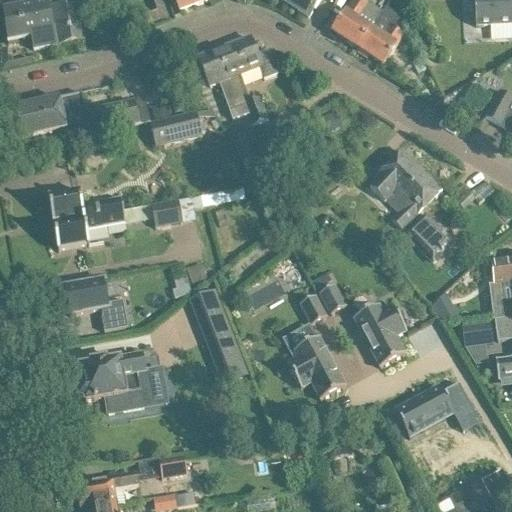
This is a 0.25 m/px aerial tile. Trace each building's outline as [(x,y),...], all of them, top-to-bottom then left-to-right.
[(1,13),(5,29),(80,13),(78,2),(66,5),(50,8),(48,0),(23,0),(25,8),(1,13)] [(174,0),(180,14),(210,2),(209,0),(174,0)] [(280,0),(308,19),(321,0),(280,0)] [(357,51),(382,14),(370,6),(360,0),(354,0),(345,14),(344,14),(331,34),(357,51)] [(476,29),(511,26),(511,0),(470,0),(471,9),(475,8),(476,29)] [(385,9),(382,14),(357,51),(383,68),(404,37),(400,35),(404,28),(397,17),(385,9)] [(85,40),(80,13),(5,29),(8,44),(31,40),(33,52),(57,47),(57,46),(85,40)] [(250,40),(218,53),(240,109),(244,107),(248,116),(252,128),(268,122),(260,100),(249,104),(239,78),(259,70),(264,82),(278,76),(269,52),(256,57),(250,40)] [(233,122),(248,116),(244,107),(240,109),(218,53),(199,60),(206,78),(210,89),(219,86),(233,122)] [(511,99),(500,93),(485,119),(499,127),(501,124),(511,129),(511,99)] [(68,144),(88,139),(140,127),(134,104),(100,112),(101,117),(88,120),(82,95),(59,100),(66,132),(68,144)] [(59,100),(7,112),(14,144),(66,132),(59,100)] [(150,124),(153,137),(156,150),(202,139),(197,118),(216,119),(212,111),(197,115),(196,113),(150,124)] [(313,189),(338,174),(307,121),(286,134),(298,154),(294,157),(313,189)] [(260,164),(243,129),(229,135),(245,171),(260,164)] [(389,207),(422,174),(401,154),(378,177),(381,180),(371,190),(385,205),(386,204),(389,207)] [(418,218),(428,208),(442,194),(422,174),(389,207),(398,215),(392,222),(403,233),(404,232),(405,234),(403,236),(432,266),(455,245),(425,215),(420,220),(418,218)] [(463,211),(474,201),(463,188),(458,193),(462,197),(455,203),(463,211)] [(120,194),(121,201),(83,208),(80,193),(50,199),(50,197),(48,198),(53,226),(123,213),(141,210),(140,204),(138,200),(134,196),(129,194),(126,193),(120,194)] [(151,208),(156,231),(183,226),(179,203),(183,202),(181,197),(166,200),(167,205),(151,208)] [(125,227),(123,213),(53,226),(58,254),(60,254),(60,253),(90,247),(87,234),(125,227)] [(495,286),(496,285),(511,282),(511,262),(492,266),(495,286)] [(511,291),(511,297),(511,282),(496,285),(497,296),(508,294),(507,291),(511,291)] [(104,283),(65,291),(65,292),(62,293),(65,307),(67,307),(70,318),(101,312),(103,320),(101,320),(104,334),(128,330),(123,303),(108,305),(104,283)] [(191,297),(188,288),(176,291),(172,292),(174,301),(191,297)] [(346,310),(334,288),(320,296),(331,317),(346,310)] [(461,323),(445,296),(431,309),(441,326),(461,323)] [(315,299),(301,307),(312,328),(326,320),(315,299)] [(189,347),(213,338),(199,303),(176,312),(189,347)] [(354,321),(380,370),(405,357),(395,339),(406,334),(393,309),(382,315),(378,308),(354,321)] [(511,308),(493,311),(497,344),(511,341),(511,308)] [(490,329),(464,332),(466,349),(477,368),(488,367),(485,346),(493,345),(490,329)] [(229,332),(210,340),(220,366),(216,368),(218,374),(223,386),(247,377),(229,332)] [(321,403),(345,389),(318,340),(294,353),(298,361),(287,366),(300,391),(311,385),(321,403)] [(142,358),(106,365),(105,362),(91,365),(92,368),(79,370),(82,389),(78,392),(79,400),(85,402),(85,405),(106,401),(109,421),(145,414),(142,398),(149,397),(142,358)] [(511,361),(496,363),(498,383),(511,381),(511,361)] [(439,388),(394,413),(409,441),(456,416),(466,434),(480,426),(459,386),(443,395),(439,388)] [(185,461),(159,466),(162,484),(188,479),(185,461)] [(136,478),(96,485),(76,489),(80,511),(96,511),(116,508),(125,507),(123,495),(139,492),(136,478)] [(200,493),(174,498),(177,511),(202,506),(200,493)] [(174,498),(152,502),(154,511),(172,511),(177,511),(174,498)]
